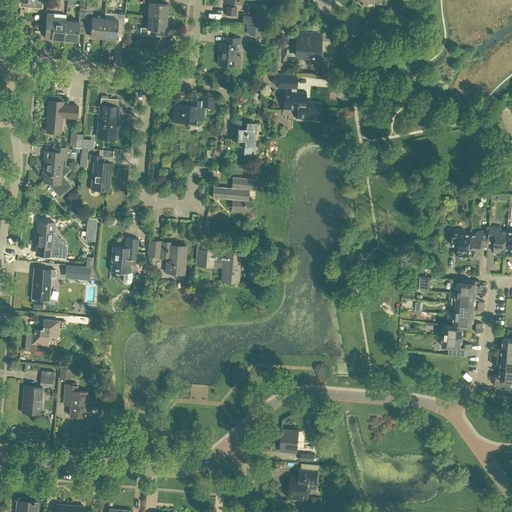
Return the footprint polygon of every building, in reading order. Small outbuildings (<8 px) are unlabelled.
[(24,7),(41,8),(42,2),(36,1),(36,0),(17,0),(24,1),(24,7)] [(148,15),(166,17),(168,4),(160,3),(160,0),(142,0),(142,2),(149,3),(148,15)] [(236,6),(225,5),(225,14),(235,14),(236,6)] [(63,40),(77,41),(78,28),(84,28),(86,11),(79,10),(78,22),(65,21),(63,40)] [(86,11),(84,28),(90,29),(89,36),(103,37),(104,18),(92,17),(92,11),(86,11)] [(44,38),(63,40),(65,21),(52,20),(53,14),(46,13),(44,38)] [(104,18),(103,37),(116,38),(117,31),(123,32),(124,14),(118,13),(117,19),(104,18)] [(140,34),(158,36),(158,30),(165,30),(166,17),(148,15),(146,28),(140,28),(140,34)] [(311,33),(296,32),(294,55),(319,56),(320,41),(310,40),(311,33)] [(217,65),(234,66),(239,67),(240,56),(235,56),(236,44),(239,45),(240,38),(226,37),(225,43),(219,43),(217,65)] [(296,119),(319,121),(321,101),(305,99),(306,91),(296,91),(297,76),(278,74),(277,87),(291,88),(291,90),(284,90),(283,92),(278,91),(278,100),(283,101),(282,109),(296,111),(296,119)] [(190,105),(186,105),(174,104),(172,122),(187,123),(187,119),(203,121),(204,105),(215,106),(216,97),(188,94),(188,99),(191,99),(190,105)] [(101,98),(100,105),(97,138),(115,139),(118,107),(116,107),(117,100),(101,98)] [(49,100),(46,132),(60,133),(61,117),(76,118),(78,106),(63,105),(63,102),(49,100)] [(240,147),(241,147),(241,155),(251,156),(251,147),(254,148),(256,123),(242,122),(242,129),(231,128),(230,139),(241,140),(240,147)] [(70,132),(68,146),(80,147),(82,133),(70,132)] [(45,169),(43,182),(50,183),(59,194),(69,186),(61,177),(61,175),(67,170),(64,166),(65,159),(66,159),(65,159),(66,148),(53,146),(53,151),(44,151),(43,169),(45,169)] [(94,162),(91,189),(108,191),(110,173),(112,173),(113,158),(90,155),(90,162),(94,162)] [(248,200),(249,190),(255,190),(256,179),(232,177),(231,188),(212,186),(211,197),(236,200),(235,210),(250,212),(251,200),(248,200)] [(85,229),(94,229),(95,221),(86,220),(85,229)] [(55,222),(38,221),(35,254),(63,257),(63,251),(63,249),(66,247),(54,232),(55,222)] [(487,242),(488,242),(494,242),(493,251),(495,254),(505,255),(507,231),(502,230),(502,229),(500,226),(489,225),(488,231),(488,232),(487,242)] [(459,257),(467,258),(470,234),(465,233),(465,232),(463,229),(452,228),(451,245),(457,245),(457,255),(459,257)] [(467,258),(476,259),(479,257),(480,247),(488,248),(488,242),(487,242),(488,232),(488,231),(477,230),(475,233),(475,234),(470,234),(467,258)] [(124,282),(126,283),(129,283),(130,281),(131,279),(132,271),(130,271),(131,258),(136,258),(138,239),(126,237),(125,247),(112,246),(109,271),(123,272),(122,278),(123,281),(124,282)] [(149,239),(148,255),(167,257),(165,271),(183,273),(186,245),(171,244),(172,241),(149,239)] [(223,249),(221,249),(221,255),(213,254),(214,248),(198,247),(196,264),(222,266),(221,281),(238,282),(239,269),(245,270),(246,264),(240,264),(241,244),(224,242),(223,249)] [(76,278),(88,279),(89,267),(77,266),(76,278)] [(31,298),(48,299),(50,277),(54,277),(55,270),(34,268),(31,298)] [(448,291),(448,292),(476,295),(476,290),(476,289),(478,289),(479,288),(485,289),(486,284),(480,283),(480,281),(475,280),(475,283),(457,282),(457,286),(455,287),(455,292),(448,291)] [(448,292),(448,298),(449,298),(449,302),(455,303),(455,304),(476,306),(477,302),(478,301),(478,300),(475,300),(476,295),(448,292)] [(453,309),(453,314),(474,316),(474,312),(474,311),(477,311),(478,310),(476,309),(476,306),(455,304),(455,308),(453,309)] [(453,314),(452,320),(454,321),(453,325),(462,326),(462,327),(472,327),(472,323),(474,322),(474,316),(453,314)] [(31,354),(46,356),(47,347),(36,346),(37,344),(47,345),(48,335),(57,336),(59,320),(43,319),(42,329),(33,328),(33,330),(26,330),(24,348),(30,349),(30,353),(31,354)] [(442,329),(442,335),(462,336),(463,331),(461,330),(462,327),(462,326),(453,325),(444,324),(444,328),(442,329)] [(442,335),(441,341),(443,342),(442,346),(460,348),(460,343),(462,342),(462,336),(442,335)] [(502,342),(502,347),(511,348),(511,337),(506,337),(504,337),(504,341),(503,341),(502,342)] [(511,348),(502,347),(501,353),(502,354),(502,358),(511,359),(511,348)] [(500,364),(499,369),(511,370),(511,359),(502,358),(502,363),(501,363),(500,364)] [(60,367),(59,376),(70,377),(71,368),(60,367)] [(39,381),(54,382),(55,370),(41,369),(39,381)] [(490,374),(490,379),(495,380),(494,385),(507,386),(506,388),(511,388),(511,370),(499,369),(499,374),(495,374),(494,375),(490,374)] [(65,384),(64,397),(71,398),(70,416),(85,417),(87,392),(77,391),(77,386),(65,384)] [(23,386),(21,411),(41,413),(43,387),(23,386)] [(279,451),(297,453),(299,430),(281,428),(279,451)] [(290,475),(288,498),(306,499),(309,499),(310,488),(314,489),(315,483),(317,483),(318,470),(306,469),(299,468),(298,476),(290,475)] [(16,511),(36,511),(37,502),(17,500),(16,511)] [(49,510),(48,511),(83,511),(84,506),(56,503),(55,511),(49,510)]
